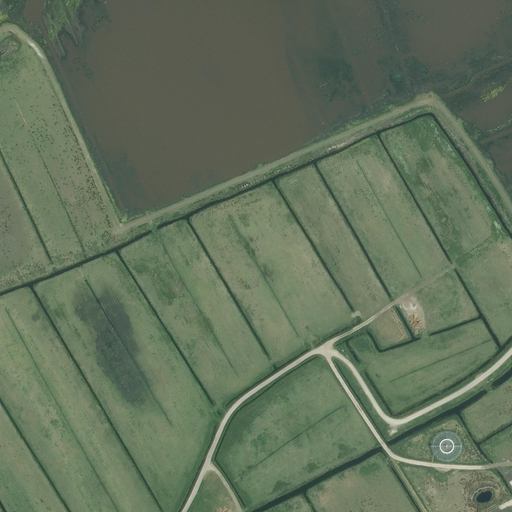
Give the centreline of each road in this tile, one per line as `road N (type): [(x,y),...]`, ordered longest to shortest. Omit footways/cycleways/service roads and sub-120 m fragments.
road 1 (track): [(0,30),(16,30),(38,51),(120,228),(427,101),(443,109),(511,210)]
road 2 (track): [(183,511),(229,413),(308,354),(342,358),(380,412),(399,421),(474,383),(511,350)]
road 3 (track): [(322,350),(395,457),(472,468),(511,464)]
